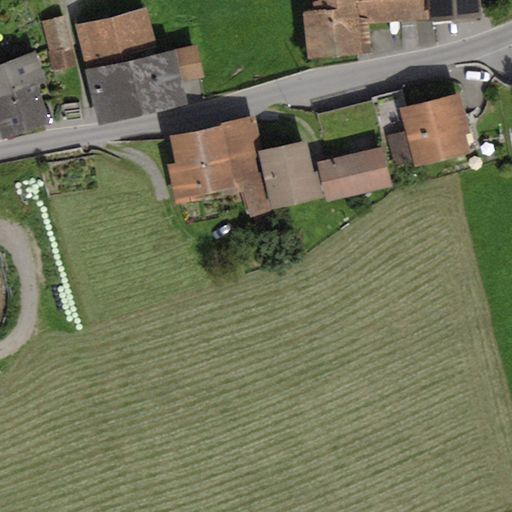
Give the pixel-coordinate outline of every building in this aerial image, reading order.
[(328,0),(330,10),(311,12),(315,54),(398,46),(396,25),(437,21),(434,0),(328,0)] [(488,0),(438,0),(440,21),(490,18),(488,0)] [(66,10),(43,16),(55,64),(78,59),(66,10)] [(149,10),(79,25),(99,114),(215,88),(205,42),(159,52),(149,10)] [(39,54),(0,65),(0,113),(6,130),(51,117),(42,89),(49,86),(39,54)] [(383,97),(392,135),(411,130),(403,93),(383,97)] [(467,95),(410,107),(422,164),(479,152),(467,95)] [(377,100),(319,115),(328,156),(389,144),(377,100)] [(182,162),(175,163),(182,202),(271,185),(259,118),(177,133),(182,162)] [(315,143),(268,151),(278,205),(325,197),(315,143)] [(389,150),(325,162),(333,201),(396,189),(389,150)]
